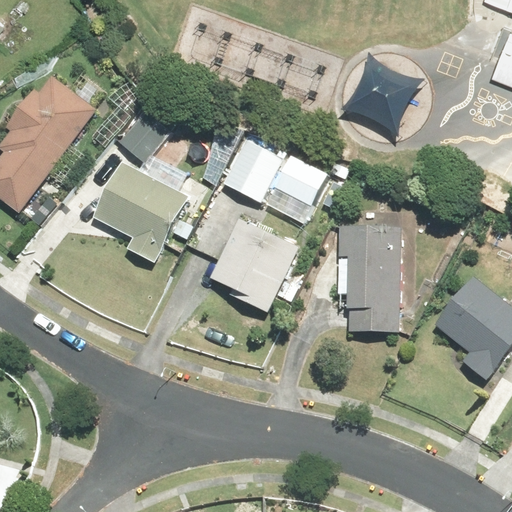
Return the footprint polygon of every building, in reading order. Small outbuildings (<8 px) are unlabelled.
[(511,0),(486,0),(511,9),(511,0)] [(0,44),(20,20),(0,4),(0,44)] [(511,50),(503,76),(511,79),(511,50)] [(49,82),(0,156),(0,209),(25,226),(99,115),(49,82)] [(144,114),(116,151),(145,174),(174,137),(144,114)] [(248,147),(223,192),(262,213),(286,168),(248,147)] [(194,201),(121,169),(93,230),(133,248),(127,262),(160,277),(194,201)] [(242,220),(208,286),(272,319),(306,253),(242,220)] [(400,232),(340,232),(340,344),(400,344),(400,232)] [(511,360),(511,310),(474,283),(436,334),(470,359),(460,372),(488,393),(511,360)]
